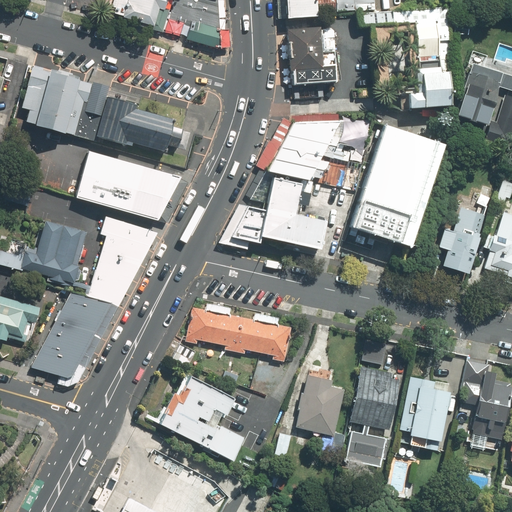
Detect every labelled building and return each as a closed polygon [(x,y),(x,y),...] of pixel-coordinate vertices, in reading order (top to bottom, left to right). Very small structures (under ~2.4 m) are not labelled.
[(112,0),(111,3),(116,4),(114,9),(123,12),(123,14),(153,22),(158,5),(164,6),(165,0),(112,0)] [(215,0),(170,0),(162,32),(218,48),(215,0)] [(287,0),(288,16),(376,10),(375,0),(287,0)] [(453,67),(449,67),(448,54),(452,54),(449,7),(378,11),(367,12),(367,22),(417,19),(421,89),(410,90),(411,105),(455,102),(453,67)] [(321,22),(288,25),(291,77),(324,75),(321,22)] [(489,131),(510,137),(511,130),(511,72),(474,62),(460,111),(492,120),(489,131)] [(135,104),(105,96),(107,88),(30,67),(19,107),(27,109),(23,122),(93,141),(94,136),(124,144),(125,141),(163,151),(165,145),(175,148),(181,128),(170,126),(172,119),(134,108),(135,104)] [(292,119),(269,167),(315,173),(341,118),(292,119)] [(445,140),(386,120),(350,221),(410,242),(445,140)] [(86,150),(73,197),(155,218),(177,176),(86,150)] [(267,206),(262,231),(321,243),(327,216),(296,210),(303,178),(274,172),(267,206)] [(4,199),(29,205),(34,185),(9,178),(4,199)] [(511,197),(511,194),(511,181),(504,179),(497,200),(505,203),(507,195),(511,197)] [(463,205),(458,204),(455,215),(460,217),(456,230),(448,227),(443,245),(451,247),(446,262),(473,270),(484,234),(478,232),(489,195),(468,189),(463,205)] [(509,273),(511,273),(511,206),(505,205),(489,263),(510,269),(509,273)] [(103,234),(86,293),(111,301),(149,230),(102,216),(98,233),(103,234)] [(0,247),(0,263),(80,285),(85,265),(74,262),(83,229),(48,219),(39,251),(27,247),(25,254),(0,247)] [(0,292),(0,336),(9,339),(11,333),(24,336),(23,341),(27,343),(30,333),(27,332),(30,320),(39,322),(44,305),(0,292)] [(67,293),(30,365),(70,378),(108,306),(67,293)] [(273,357),(284,359),(292,324),(280,321),(281,316),(255,311),(253,317),(230,312),(231,306),(208,302),(207,306),(193,303),(185,339),(197,341),(198,337),(227,343),(227,347),(246,351),(247,347),(274,352),(273,357)] [(364,338),(360,360),(384,364),(388,342),(364,338)] [(190,361),(196,348),(181,341),(175,354),(190,361)] [(471,444),(500,450),(511,389),(511,384),(490,380),(494,361),(466,356),(460,388),(481,392),(471,444)] [(392,425),(401,371),(362,364),(353,418),(365,420),(363,431),(352,430),(348,455),(383,461),(388,436),(369,432),(370,421),(392,425)] [(240,373),(225,369),(223,377),(237,381),(240,373)] [(333,374),(309,369),(299,424),(335,431),(344,387),(331,384),(333,374)] [(239,397),(189,370),(161,421),(232,459),(248,429),(228,418),(239,397)] [(438,379),(412,373),(401,426),(412,428),(410,439),(426,443),(428,432),(441,435),(452,386),(437,383),(438,379)] [(409,459),(394,458),(393,469),(390,469),(388,493),(406,495),(409,459)] [(154,511),(128,498),(120,511),(154,511)]
